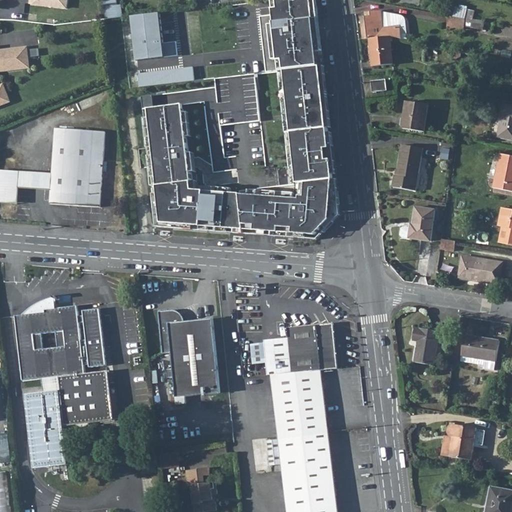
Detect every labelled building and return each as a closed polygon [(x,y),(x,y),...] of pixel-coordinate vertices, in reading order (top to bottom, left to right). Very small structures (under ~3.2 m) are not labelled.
[(32,0),(32,5),(68,9),(68,0),(32,0)] [(261,16),(267,73),(281,72),(286,71),(320,67),(319,53),(317,40),(322,39),(319,19),(315,19),(313,6),(318,5),(317,0),(273,0),(272,0),(274,15),(261,16)] [(371,39),(386,38),(391,37),(396,39),(397,39),(396,27),(385,28),(383,12),(383,11),(367,13),(367,17),(362,17),(365,40),(371,39)] [(383,12),(385,28),(396,27),(397,39),(403,40),(406,20),(402,16),(383,12)] [(161,13),(133,16),(138,61),(179,56),(178,42),(164,44),(161,13)] [(473,29),(474,22),(457,19),(455,25),(473,29)] [(375,67),(395,65),(391,37),(386,38),(371,39),(375,67)] [(0,106),(10,102),(4,86),(0,87),(0,71),(30,68),(28,49),(4,51),(4,53),(0,53),(0,106)] [(286,71),(293,133),(329,129),(325,95),(328,95),(327,85),(324,85),(322,67),(320,67),(286,71)] [(139,74),(141,87),(195,81),(194,68),(139,74)] [(375,92),(388,91),(386,81),(373,82),(375,92)] [(160,93),(162,106),(221,101),(220,88),(160,93)] [(183,104),(154,108),(153,95),(142,96),(148,151),(153,150),(162,225),(244,232),(240,194),(230,193),(193,190),(192,182),(191,173),(189,154),(187,137),(184,113),(183,104)] [(425,133),(429,106),(408,102),(404,130),(425,133)] [(511,138),(511,105),(506,104),(500,136),(511,138)] [(53,173),(51,190),(50,203),(100,208),(101,196),(88,195),(95,133),(58,129),(53,173)] [(329,129),(293,133),(294,146),(297,170),(299,184),(240,191),(240,194),(244,232),(319,240),(342,216),(334,147),(331,147),(329,133),(329,129)] [(95,133),(88,195),(101,196),(107,134),(95,133)] [(418,191),(424,150),(403,146),(399,176),(396,176),(394,188),(418,191)] [(511,190),(511,156),(502,155),(496,188),(511,190)] [(0,167),(0,195),(19,198),(20,187),(51,190),(53,173),(0,167)] [(239,172),(219,172),(220,183),(239,182),(239,172)] [(432,241),(437,210),(418,206),(414,227),(412,227),(410,237),(432,241)] [(505,225),(501,242),(511,243),(511,208),(504,207),(500,224),(505,225)] [(412,227),(405,226),(404,228),(403,234),(404,236),(410,237),(412,227)] [(443,250),(457,252),(458,242),(444,239),(443,250)] [(500,284),(504,263),(465,256),(461,277),(500,284)] [(33,314),(17,315),(24,381),(59,377),(61,391),(26,395),(34,469),(68,465),(64,427),(103,423),(97,373),(87,374),(86,365),(91,364),(91,367),(109,365),(103,307),(85,308),(86,314),(80,315),(80,305),(47,309),(47,312),(33,314)] [(187,328),(186,323),(186,320),(184,317),(180,313),(175,312),(160,313),(165,355),(172,354),(174,370),(168,371),(169,379),(175,379),(178,399),(222,395),(215,321),(199,322),(199,326),(187,328)] [(289,338),(266,340),(269,375),(272,375),(322,370),(337,369),(334,325),(289,329),(289,338)] [(418,342),(415,363),(435,366),(441,333),(420,329),(420,330),(415,330),(414,341),(418,342)] [(494,370),(499,342),(464,336),(461,356),(484,360),(483,369),(494,370)] [(322,370),(272,375),(280,439),(330,433),(322,370)] [(97,373),(103,423),(115,421),(110,371),(97,373)] [(448,436),(450,438),(453,439),(450,459),(473,462),(478,431),(453,427),(451,427),(449,428),(447,431),(447,434),(448,436)] [(340,511),(330,433),(280,439),(288,511),(340,511)] [(450,459),(453,439),(445,437),(442,457),(450,459)] [(1,461),(12,461),(11,443),(1,444),(1,461)] [(164,469),(182,467),(180,451),(162,453),(164,469)] [(188,473),(188,478),(189,489),(193,488),(195,511),(217,511),(217,504),(215,501),(214,496),(219,495),(218,483),(206,484),(205,479),(211,478),(211,470),(188,473)] [(12,511),(10,471),(0,471),(0,511),(12,511)] [(511,511),(511,492),(492,489),(488,511),(511,511)]
